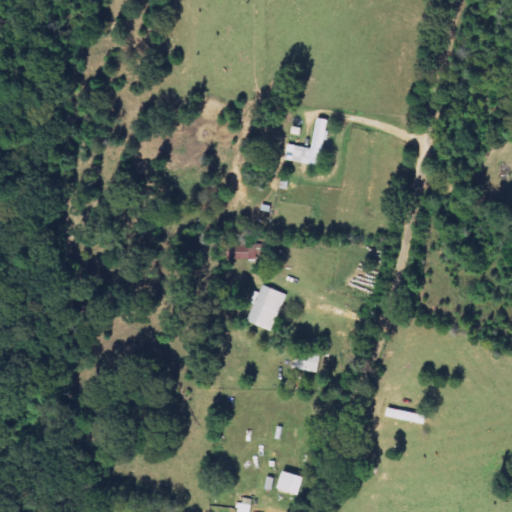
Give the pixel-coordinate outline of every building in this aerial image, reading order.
[(283,161),(319,167),(328,121),(314,119),(309,149),(286,145),(283,161)] [(224,259),(248,260),(248,245),(225,244),(224,259)] [(283,295),(260,286),(246,323),(270,332),(283,295)] [(318,355),(293,350),(289,369),(314,374),(318,355)] [(299,477),(277,473),(273,491),(295,495),(299,477)] [(235,511),(248,511),(251,500),(239,498),(235,511)]
